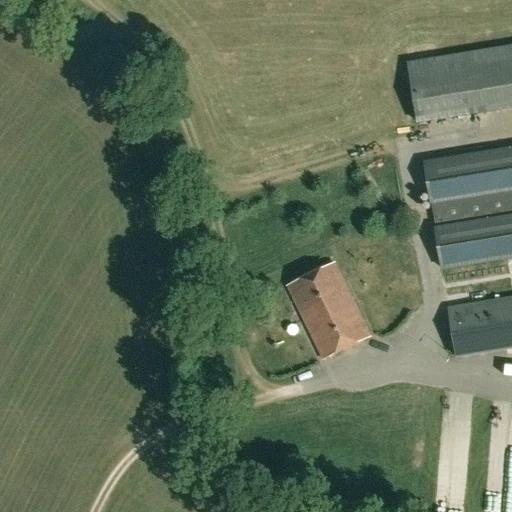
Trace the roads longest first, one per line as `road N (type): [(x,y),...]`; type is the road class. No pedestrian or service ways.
road 1 (track): [(95,511),(111,478),(150,439),(302,387)]
road 2 (unclassified): [(511,396),(386,374),(302,387)]
